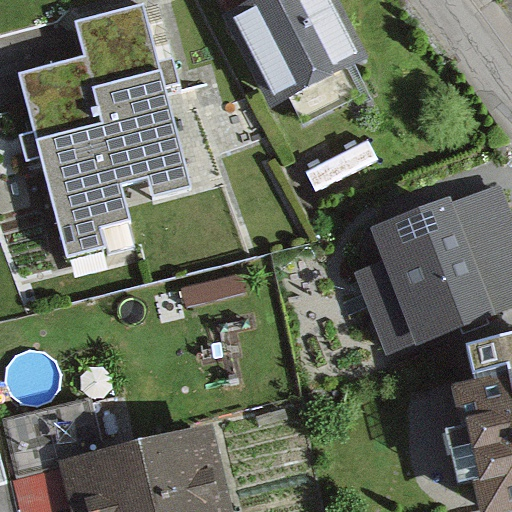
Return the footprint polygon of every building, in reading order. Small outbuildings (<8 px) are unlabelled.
[(214,0),(224,20),(263,0),(214,0)] [(333,0),(263,0),(224,20),(272,114),(367,66),(333,0)] [(86,62),(120,191),(148,183),(154,204),(193,193),(144,8),(76,26),(86,62)] [(129,225),(120,191),(86,62),(19,79),(68,264),(105,254),(100,233),(129,225)] [(511,308),(511,242),(493,191),(375,233),(387,264),(360,274),(388,353),(511,308)] [(485,388),(443,398),(468,507),(511,496),(511,349),(478,357),(485,388)] [(231,511),(213,431),(62,465),(72,511),(231,511)]
